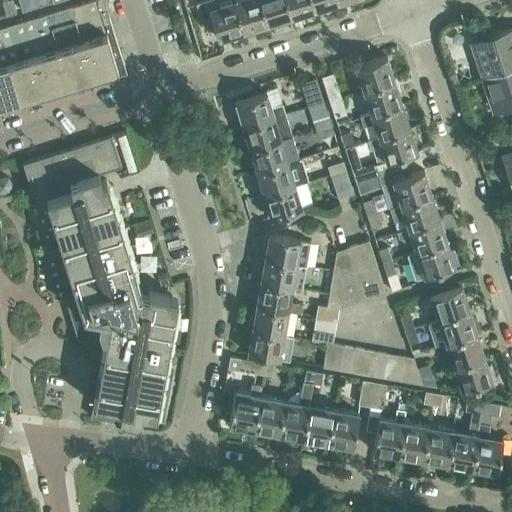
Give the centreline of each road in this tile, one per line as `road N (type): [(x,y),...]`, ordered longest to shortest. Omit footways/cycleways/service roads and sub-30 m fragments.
road 1 (residential): [(191,452),(213,277),(160,91)]
road 2 (residential): [(507,511),(191,452)]
road 3 (residential): [(511,309),(417,13)]
road 4 (residential): [(160,91),(417,13)]
road 5 (residential): [(0,138),(160,91)]
road 6 (residential): [(191,452),(38,440)]
